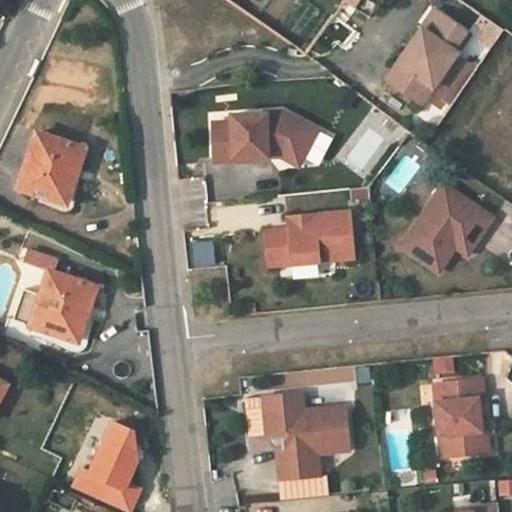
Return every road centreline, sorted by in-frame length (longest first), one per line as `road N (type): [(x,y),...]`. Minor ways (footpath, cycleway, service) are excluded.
road 1 (unclassified): [(125,0),(133,8),(171,339)]
road 2 (residential): [(171,339),(511,307)]
road 3 (unclassified): [(171,339),(192,511)]
